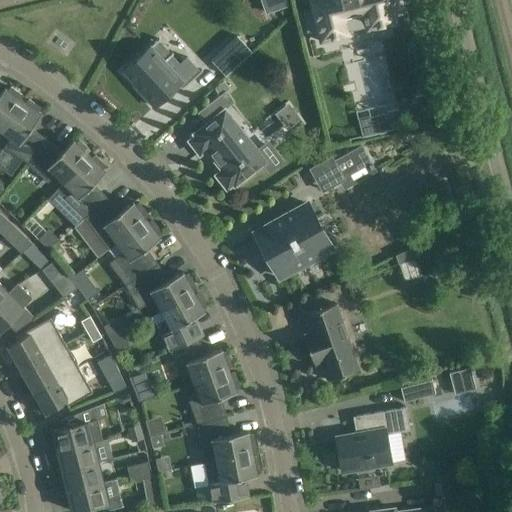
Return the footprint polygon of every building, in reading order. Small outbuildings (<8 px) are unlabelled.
[(316,0),(320,16),(325,15),(331,39),(350,34),(349,31),(364,27),(365,31),(395,23),(388,0),(316,0)] [(241,34),(215,58),(229,74),(256,50),(241,34)] [(152,45),(128,67),(160,102),(182,81),(186,86),(204,69),(190,54),(183,61),(174,52),(165,60),(152,45)] [(0,129),(2,131),(23,101),(20,99),(22,95),(10,87),(8,90),(4,88),(0,94),(0,129)] [(6,148),(27,163),(45,140),(35,132),(34,134),(29,131),(41,114),(37,111),(40,108),(28,100),(26,103),(23,101),(2,131),(12,139),(6,148)] [(276,112),(290,129),(304,118),(291,101),(276,112)] [(199,154),(205,150),(221,170),(216,175),(226,189),(233,184),(234,186),(263,163),(244,139),(246,137),(224,110),(194,134),(195,136),(189,141),(199,154)] [(403,127),(399,110),(357,120),(362,137),(403,127)] [(351,143),(345,120),(322,126),(328,148),(351,143)] [(54,173),(63,182),(89,156),(86,153),(89,150),(79,140),(76,143),(73,140),(58,155),(54,151),(56,149),(45,140),(27,163),(46,181),(54,173)] [(363,148),(333,164),(342,180),(372,164),(363,148)] [(65,200),(84,218),(106,198),(97,188),(95,190),(91,186),(105,171),(102,168),(105,165),(94,155),(92,158),(89,156),(63,182),(73,191),(65,200)] [(106,198),(84,218),(73,227),(97,258),(117,242),(146,220),(144,217),(147,214),(139,203),(135,205),(133,202),(116,215),(112,210),(114,208),(106,198)] [(281,277),(282,276),(281,274),(328,248),(329,250),(331,249),(305,204),(304,204),(305,206),(258,232),(257,230),(255,231),(281,277)] [(0,233),(2,236),(12,226),(0,214),(0,233)] [(125,284),(156,264),(149,253),(147,255),(143,250),(160,237),(157,234),(160,231),(152,220),(148,223),(146,220),(117,242),(124,251),(108,263),(125,284)] [(2,236),(19,252),(21,253),(22,251),(31,243),(12,226),(2,236)] [(58,239),(48,229),(38,239),(48,249),(58,239)] [(50,262),(34,246),(31,243),(22,251),(41,270),(50,262)] [(416,247),(396,256),(399,266),(420,258),(416,247)] [(70,278),(55,259),(42,269),(64,298),(77,287),(70,278)] [(156,264),(125,284),(138,309),(155,299),(161,309),(193,292),(191,289),(195,287),(188,274),(184,276),(182,272),(164,282),(161,276),(164,275),(156,264)] [(88,279),(81,270),(70,278),(77,287),(88,279)] [(0,301),(8,292),(0,284),(0,301)] [(0,330),(23,307),(8,292),(0,301),(0,330)] [(161,309),(167,321),(157,327),(170,350),(196,337),(202,335),(194,317),(204,311),(202,308),(205,306),(199,294),(195,296),(193,292),(161,309)] [(310,332),(303,334),(314,366),(321,363),(327,380),(359,369),(336,304),(304,315),(310,332)] [(86,332),(95,327),(89,316),(81,321),(86,332)] [(7,346),(20,369),(65,344),(50,318),(26,331),(28,335),(7,346)] [(102,326),(109,338),(120,332),(114,320),(102,326)] [(95,327),(86,332),(92,342),(101,337),(95,327)] [(129,344),(122,332),(109,339),(116,351),(129,344)] [(194,383),(229,370),(227,367),(231,365),(226,352),(223,353),(221,349),(201,356),(199,351),(202,349),(196,337),(170,350),(179,374),(190,370),(194,383)] [(20,369),(33,391),(78,366),(65,344),(20,369)] [(92,392),(78,366),(33,391),(45,413),(65,402),(67,406),(92,392)] [(470,367),(449,372),(454,393),(475,388),(470,367)] [(197,423),(225,416),(222,403),(219,404),(217,398),(236,391),(235,387),(239,386),(234,372),(230,374),(229,370),(194,383),(199,395),(188,399),(197,423)] [(154,397),(145,371),(129,378),(139,403),(154,397)] [(125,387),(120,376),(111,380),(116,391),(125,387)] [(432,380),(400,388),(404,402),(435,394),(432,380)] [(359,433),(335,437),(341,471),(356,468),(356,473),(373,470),(373,465),(391,462),(386,434),(410,430),(406,407),(356,416),(359,433)] [(62,428),(52,431),(57,451),(92,442),(102,440),(96,419),(87,422),(84,411),(60,420),(62,428)] [(165,432),(160,416),(145,421),(150,437),(165,432)] [(247,431),(227,435),(226,429),(229,428),(225,416),(197,423),(205,462),(252,453),(251,449),(255,448),(253,435),(248,435),(247,431)] [(139,425),(128,428),(132,441),(143,438),(139,425)] [(153,448),(163,445),(161,435),(150,437),(153,448)] [(57,452),(62,471),(97,462),(92,442),(55,452),(57,452)] [(252,453),(205,462),(212,501),(247,497),(245,477),(256,475),(256,470),(259,470),(257,456),(253,457),(252,453)] [(126,466),(130,479),(142,479),(151,476),(148,461),(126,466)] [(65,491),(67,491),(102,482),(97,462),(62,471),(67,490),(64,491),(65,491)] [(169,491),(190,489),(187,466),(167,468),(169,491)] [(158,476),(142,479),(145,495),(161,492),(158,476)] [(116,478),(102,482),(67,491),(72,511),(101,504),(102,511),(122,506),(116,478)] [(434,495),(442,494),(440,480),(433,481),(434,495)]
